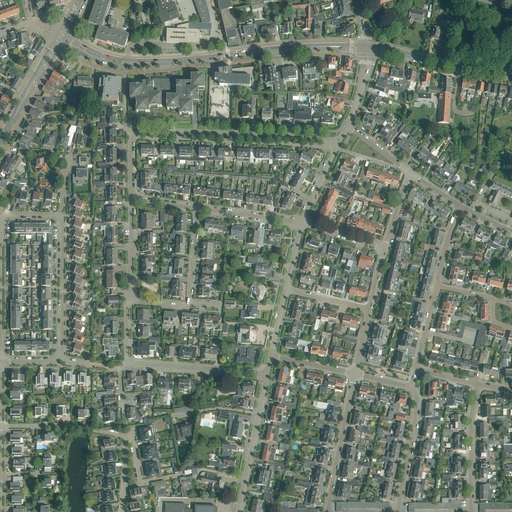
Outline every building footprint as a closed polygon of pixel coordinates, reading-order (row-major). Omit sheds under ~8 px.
[(38,9),(44,7),(43,4),(48,2),(46,0),(41,0),(42,0),(36,2),(38,9)] [(101,28),(110,0),(96,0),(89,23),(96,26),(92,39),(107,44),(108,42),(125,48),(129,36),(112,30),(111,31),(101,28)] [(156,0),(157,1),(157,2),(158,6),(158,7),(159,12),(163,24),(180,18),(174,2),(172,3),(171,0),(193,0),(202,23),(210,24),(210,19),(209,14),(208,9),(207,5),(205,0),(204,0),(156,0)] [(230,0),(221,0),(218,1),(227,38),(229,38),(229,40),(237,38),(235,29),(234,30),(229,9),(232,9),(230,0)] [(349,6),(347,0),(343,0),(334,3),(336,9),(349,6)] [(19,13),(17,6),(11,8),(14,15),(19,13)] [(350,10),(349,6),(336,9),(338,15),(332,16),(333,19),(331,20),(332,23),(337,21),(336,19),(341,17),(349,15),(349,13),(350,13),(350,10)] [(314,16),(311,8),(311,7),(307,8),(307,21),(297,21),(297,26),(303,26),(303,30),(310,30),(311,21),(311,19),(314,19),(314,16)] [(14,15),(11,8),(5,10),(8,17),(14,15)] [(423,19),(427,19),(427,18),(431,18),(432,13),(428,12),(424,11),(424,10),(411,8),(411,10),(410,10),(408,21),(422,23),(423,19)] [(275,34),(275,30),(276,28),(275,21),(272,22),(267,22),(268,27),(269,35),(275,34)] [(348,21),(339,23),(340,28),(343,27),(344,32),(341,32),(341,34),(338,34),(338,37),(343,37),(343,36),(347,36),(351,35),(351,36),(352,37),(353,37),(354,36),(355,35),(354,29),(355,29),(354,26),(353,26),(353,25),(351,26),(351,25),(350,25),(350,26),(349,26),(348,21)] [(455,22),(450,21),(449,28),(438,26),(438,28),(433,27),(431,39),(439,40),(441,32),(454,34),(453,35),(454,35),(454,34),(455,29),(454,29),(455,22)] [(189,23),(177,26),(177,30),(167,30),(167,38),(163,38),(163,42),(167,42),(167,43),(188,44),(188,43),(200,43),(200,35),(203,36),(203,30),(189,29),(189,23)] [(269,35),(268,27),(263,27),(262,23),(256,24),(257,29),(260,29),(260,28),(262,28),(262,36),(269,35)] [(255,34),(254,30),(254,27),(253,27),(253,25),(252,25),(252,24),(248,24),(248,25),(239,26),(241,35),(240,29),(243,28),(244,32),(244,33),(245,33),(245,36),(245,35),(246,35),(247,36),(248,37),(249,37),(250,37),(252,37),(253,36),(253,35),(254,33),(255,33),(255,34)] [(292,34),(291,29),(291,24),(285,24),(285,27),(283,27),(283,26),(280,27),(280,32),(282,31),(282,33),(283,33),(283,34),(292,34)] [(10,41),(6,43),(7,46),(8,50),(11,49),(14,49),(14,42),(17,40),(14,33),(10,34),(11,38),(9,38),(10,41)] [(17,35),(17,40),(18,47),(25,46),(25,48),(28,47),(28,42),(28,38),(25,38),(24,35),(17,35)] [(45,45),(39,41),(37,43),(35,42),(33,44),(43,50),(45,45)] [(43,50),(33,44),(33,46),(31,49),(40,54),(43,50)] [(352,72),(353,60),(346,59),(345,67),(341,67),(340,71),(352,72)] [(311,80),(320,80),(319,74),(316,74),(315,65),(310,66),(310,64),(305,65),(305,66),(303,66),(303,75),(310,75),(310,80),(311,80)] [(25,76),(21,74),(10,67),(7,73),(10,74),(9,77),(14,80),(13,82),(19,86),(25,76)] [(254,67),(232,69),(232,68),(219,70),(219,71),(215,71),(215,72),(215,81),(218,81),(218,82),(220,82),(220,86),(250,87),(251,77),(255,77),(255,78),(254,67)] [(288,78),(292,78),(292,79),(296,79),(296,72),(296,71),(297,71),(297,69),(296,70),(296,68),(291,68),(291,67),(289,68),(287,69),(287,73),(282,74),(283,80),(288,80),(288,78)] [(388,82),(389,73),(388,73),(389,68),(382,67),(381,72),(385,73),(384,78),(380,77),(379,81),(378,84),(386,87),(387,87),(388,82)] [(276,93),(282,93),(281,87),(280,77),(279,72),(275,73),(274,69),(265,70),(266,80),(266,81),(266,82),(267,84),(275,83),(276,93)] [(397,79),(398,70),(394,70),(394,71),(391,71),(391,73),(389,73),(388,82),(389,83),(393,84),(394,78),(397,79)] [(61,76),(54,72),(53,72),(53,73),(52,74),(52,75),(51,76),(51,77),(55,78),(58,80),(61,82),(65,84),(66,81),(60,77),(61,76)] [(409,72),(408,76),(405,75),(404,80),(403,88),(409,90),(410,82),(418,83),(420,73),(409,72)] [(421,77),(421,79),(423,79),(421,86),(429,87),(431,76),(424,74),(423,77),(421,77)] [(199,87),(204,87),(204,89),(205,89),(205,75),(192,76),(192,83),(177,83),(177,80),(154,80),(154,83),(143,83),(143,86),(131,86),(131,99),(131,97),(137,97),(137,112),(141,112),(141,111),(146,111),(145,112),(150,112),(150,107),(153,107),(153,106),(158,106),(158,107),(162,107),(162,94),(168,94),(168,110),(172,110),(172,108),(176,108),(176,110),(180,110),(180,115),(184,115),(184,113),(189,113),(189,115),(193,115),(193,100),(198,100),(198,102),(199,102),(199,87)] [(49,80),(49,81),(56,85),(57,83),(63,86),(65,84),(61,82),(58,80),(55,78),(51,77),(50,78),(49,79),(49,80)] [(83,87),(84,79),(81,78),(74,77),(73,89),(80,89),(80,87),(83,87)] [(121,92),(121,82),(121,79),(113,79),(112,79),(111,79),(111,77),(109,77),(108,79),(108,78),(99,77),(98,91),(102,92),(102,101),(117,101),(117,92),(121,92)] [(93,90),(94,79),(87,79),(84,79),(83,87),(87,87),(87,90),(93,90)] [(442,79),(442,89),(433,88),(429,88),(429,93),(433,94),(436,94),(440,94),(451,94),(452,79),(442,79)] [(468,90),(470,82),(463,80),(461,94),(464,95),(465,90),(468,90)] [(17,91),(19,86),(13,82),(12,84),(7,81),(5,84),(17,91)] [(45,86),(49,88),(52,90),(53,88),(57,90),(57,89),(58,87),(57,87),(48,81),(45,86)] [(349,85),(344,84),(337,82),(336,84),(336,87),(338,88),(336,93),(341,94),(341,93),(347,95),(349,85)] [(476,83),(470,82),(468,90),(471,91),(470,96),(474,97),(475,88),(476,83)] [(387,86),(387,87),(386,87),(378,84),(377,84),(375,90),(388,95),(389,91),(407,94),(408,89),(387,86)] [(490,97),(492,86),(486,84),(484,93),(487,94),(486,96),(490,97)] [(12,99),(15,94),(0,85),(0,88),(1,90),(6,93),(5,95),(12,99)] [(498,87),(492,86),(490,97),(493,98),(494,95),(497,96),(498,87)] [(42,97),(46,97),(54,98),(54,97),(51,96),(49,95),(50,93),(56,96),(57,94),(59,95),(59,93),(55,91),(54,92),(45,87),(42,91),(44,93),(42,97)] [(506,98),(507,88),(500,87),(499,97),(497,97),(497,101),(501,101),(502,97),(505,98),(506,98)] [(8,105),(11,100),(7,97),(0,93),(0,97),(1,98),(0,101),(4,102),(8,105)] [(249,98),(249,107),(243,106),(243,118),(253,118),(253,109),(255,109),(255,99),(258,99),(258,93),(250,93),(250,98),(249,98)] [(450,112),(451,94),(440,94),(439,111),(450,112)] [(389,105),(390,100),(388,99),(382,97),(381,99),(375,97),(375,99),(372,98),(370,103),(378,107),(380,103),(383,102),(383,103),(389,105)] [(295,112),(295,115),(295,120),(299,120),(299,121),(307,121),(307,120),(311,121),(311,115),(314,115),(314,112),(315,107),(315,99),(310,99),(310,103),(311,103),(311,109),(300,108),(300,112),(295,112)] [(337,101),(335,100),(334,99),(334,100),(330,109),(340,112),(340,110),(341,111),(344,103),(337,101)] [(33,106),(38,108),(42,111),(46,104),(43,102),(43,103),(37,100),(33,106)] [(376,114),(378,107),(370,103),(368,109),(370,110),(370,112),(376,114)] [(289,111),(289,110),(289,107),(287,107),(286,111),(279,111),(279,119),(289,120),(289,111)] [(333,115),(324,115),(325,109),(315,107),(314,112),(314,115),(314,120),(314,119),(322,119),(322,123),(333,124),(333,115)] [(31,115),(29,119),(32,121),(38,122),(42,122),(43,120),(39,119),(39,120),(37,119),(39,116),(40,117),(43,112),(39,110),(38,111),(32,108),(29,114),(31,115)] [(116,117),(116,110),(108,111),(106,111),(106,108),(100,108),(100,111),(104,111),(104,117),(116,117)] [(271,119),(271,114),(271,110),(262,110),(262,119),(271,119)] [(449,128),(450,112),(439,111),(438,127),(449,128)] [(381,118),(378,117),(373,115),(371,118),(366,115),(365,115),(363,122),(363,121),(366,122),(365,123),(367,123),(367,124),(370,126),(371,125),(372,125),(375,119),(379,121),(378,124),(383,126),(387,120),(381,118)] [(116,125),(116,117),(104,117),(104,118),(104,123),(100,123),(100,127),(107,127),(107,126),(110,126),(110,125),(116,125)] [(32,122),(31,122),(32,122),(31,124),(28,122),(26,125),(27,125),(24,130),(27,131),(26,134),(34,139),(36,134),(33,132),(36,128),(40,128),(40,129),(41,129),(41,123),(32,122)] [(386,138),(390,132),(392,129),(393,128),(387,124),(380,134),(382,136),(386,138)] [(71,145),(74,133),(75,133),(77,127),(71,126),(68,131),(69,132),(67,137),(62,136),(60,145),(67,147),(67,144),(71,145)] [(107,130),(107,127),(100,127),(100,130),(104,130),(104,137),(105,137),(116,137),(116,130),(107,130)] [(82,131),(82,130),(77,129),(74,142),(78,142),(77,145),(84,147),(86,138),(82,137),(81,131),(82,131)] [(395,132),(392,129),(390,132),(386,138),(389,140),(388,141),(391,143),(398,133),(395,132)] [(55,145),(58,133),(54,132),(51,137),(46,136),(44,145),(51,147),(52,144),(55,145)] [(34,139),(26,134),(24,137),(21,135),(19,140),(18,139),(16,143),(17,142),(20,144),(19,145),(19,146),(19,147),(19,148),(19,149),(27,150),(25,149),(26,146),(28,142),(31,143),(30,143),(31,143),(34,139)] [(403,150),(413,138),(411,137),(408,141),(407,140),(406,139),(405,137),(404,138),(403,137),(403,136),(401,135),(397,140),(400,142),(397,145),(403,150)] [(414,155),(418,150),(416,149),(417,148),(416,147),(411,144),(415,139),(413,138),(403,150),(410,155),(412,153),(414,155)] [(155,146),(148,146),(148,155),(148,157),(154,158),(154,156),(157,156),(158,149),(155,149),(155,146)] [(107,149),(107,147),(100,147),(97,147),(97,151),(99,150),(100,150),(104,150),(104,156),(106,156),(116,156),(116,149),(107,149)] [(167,156),(167,147),(161,147),(161,149),(158,149),(157,156),(157,158),(163,158),(163,156),(167,156)] [(174,147),(167,147),(167,156),(173,156),(177,157),(177,150),(174,150),(174,147)] [(186,159),(186,156),(187,148),(180,147),(180,150),(177,150),(177,157),(177,159),(186,159)] [(193,148),(187,148),(186,156),(190,157),(190,159),(196,159),(196,157),(196,150),(193,150),(193,148)] [(206,157),(206,148),(199,148),(199,150),(196,150),(196,157),(199,157),(201,157),(201,159),(206,159),(206,157)] [(212,149),(206,148),(206,157),(209,157),(209,160),(215,160),(215,158),(215,151),(212,151),(212,149)] [(422,164),(430,153),(423,148),(420,152),(418,150),(414,155),(417,157),(416,160),(422,164)] [(224,158),(225,149),(218,149),(218,151),(215,151),(215,158),(218,158),(224,158)] [(231,149),(225,149),(224,158),(231,158),(231,159),(234,159),(234,152),(231,152),(231,149)] [(243,162),(244,150),(237,149),(237,152),(234,152),(234,159),(234,160),(237,160),(237,162),(243,162)] [(251,150),(244,150),(243,162),(250,162),(250,163),(253,163),(253,153),(251,152),(251,150)] [(263,159),(263,150),(257,150),(257,153),(253,153),(253,163),(257,163),(259,159),(263,159)] [(270,151),(263,150),(263,159),(269,160),(272,160),(273,153),(270,153),(270,151)] [(282,160),(283,151),(276,151),(276,153),(273,153),(272,160),(273,160),(272,166),(278,166),(279,160),(282,160)] [(298,160),(298,154),(289,154),(289,151),(283,151),(282,160),(294,161),(293,162),(298,164),(298,160)] [(316,155),(310,152),(309,155),(303,152),(302,154),(298,154),(298,160),(300,161),(301,159),(311,164),(316,155)] [(439,160),(430,153),(422,164),(429,169),(430,166),(433,168),(437,163),(439,161),(439,160)] [(14,160),(9,158),(5,166),(4,165),(1,171),(2,172),(1,173),(2,173),(3,172),(9,176),(8,177),(11,178),(14,173),(11,172),(14,166),(17,168),(22,159),(16,155),(14,160)] [(46,163),(43,163),(43,159),(36,159),(33,159),(33,163),(36,163),(35,168),(39,168),(39,172),(46,172),(46,163)] [(441,178),(449,165),(447,163),(443,170),(438,167),(442,162),(439,160),(439,161),(437,163),(433,168),(436,170),(434,173),(441,178)] [(345,161),(343,167),(342,170),(346,172),(347,172),(348,171),(349,169),(356,172),(357,170),(354,168),(355,165),(345,161)] [(310,170),(300,165),(298,164),(298,165),(299,165),(298,168),(300,169),(297,175),(305,178),(308,172),(309,170),(310,170)] [(450,184),(455,177),(454,176),(455,174),(449,170),(451,166),(449,165),(441,178),(448,182),(450,184)] [(79,183),(84,183),(83,178),(87,178),(87,170),(86,170),(86,168),(77,168),(77,173),(76,173),(76,176),(73,176),(74,183),(78,183),(78,184),(79,184),(79,183)] [(372,179),(375,171),(369,169),(366,177),(369,177),(369,179),(371,179),(372,178),(372,179)] [(156,170),(151,170),(144,170),(144,173),(141,173),(141,180),(150,180),(150,176),(151,176),(152,176),(153,175),(154,175),(155,173),(156,172),(156,170)] [(379,181),(381,173),(375,171),(372,179),(371,182),(378,184),(379,181)] [(345,175),(344,176),(339,173),(335,182),(340,185),(339,187),(338,187),(337,190),(343,193),(344,194),(350,197),(353,198),(355,194),(352,192),(351,192),(343,188),(348,179),(353,181),(354,179),(345,175)] [(385,183),(387,175),(381,173),(379,181),(378,184),(384,186),(385,183)] [(302,185),(305,178),(297,175),(294,181),(302,185)] [(391,185),(393,177),(387,175),(385,183),(391,185)] [(116,183),(116,176),(105,176),(105,180),(102,180),(102,183),(100,183),(101,186),(109,186),(109,183),(116,183)] [(400,179),(393,177),(391,185),(389,189),(396,191),(400,179)] [(465,186),(459,182),(458,183),(456,181),(458,179),(455,177),(450,184),(455,187),(454,189),(461,194),(465,186)] [(162,192),(163,187),(163,185),(156,185),(154,183),(154,180),(150,180),(141,180),(141,190),(150,191),(162,192)] [(299,191),(302,185),(294,181),(291,187),(294,189),(299,191)] [(511,191),(492,182),(492,183),(490,185),(491,186),(490,188),(495,191),(492,197),(491,197),(489,201),(490,201),(489,205),(495,207),(501,194),(511,198),(511,191)] [(467,183),(465,186),(461,194),(468,198),(469,195),(474,198),(477,194),(478,191),(475,190),(476,189),(467,183)] [(109,188),(109,186),(101,186),(101,188),(106,188),(106,195),(116,195),(116,188),(109,188)] [(413,201),(419,191),(414,188),(410,195),(408,198),(413,201)] [(342,197),(344,194),(343,193),(337,190),(334,189),(333,192),(331,191),(329,193),(327,196),(328,196),(328,197),(336,200),(338,196),(342,197)] [(419,204),(425,195),(419,191),(413,201),(418,205),(419,204)] [(31,195),(21,193),(20,197),(18,196),(16,203),(19,204),(19,207),(20,207),(21,207),(22,207),(23,206),(24,205),(24,204),(25,201),(29,202),(31,195)] [(31,207),(33,207),(34,207),(35,207),(36,206),(37,205),(37,204),(37,201),(42,202),(43,195),(34,193),(31,207)] [(55,202),(56,195),(47,193),(44,207),(46,207),(47,207),(48,207),(49,206),(49,205),(50,204),(50,201),(55,202)] [(296,197),(292,194),(288,193),(287,196),(284,194),(282,198),(285,199),(293,203),(296,197)] [(116,202),(116,195),(106,195),(106,202),(100,202),(100,205),(110,205),(110,202),(116,202)] [(430,199),(425,195),(419,204),(426,209),(429,204),(427,203),(430,199)] [(70,198),(69,200),(69,201),(69,202),(69,203),(70,204),(71,204),(74,205),(72,209),(79,212),(83,204),(79,202),(80,199),(73,196),(72,199),(70,198)] [(333,206),(336,200),(328,197),(325,203),(333,206)] [(290,209),(293,203),(285,199),(281,208),(285,209),(286,207),(290,209)] [(434,214),(436,212),(440,205),(434,201),(432,206),(429,204),(426,209),(434,214)] [(335,207),(333,206),(325,203),(322,208),(330,212),(332,213),(335,207)] [(110,205),(100,205),(100,209),(103,209),(103,211),(105,212),(107,212),(107,216),(116,216),(116,208),(110,208),(110,205)] [(441,215),(445,208),(440,205),(436,212),(441,215)] [(391,209),(384,207),(382,211),(382,212),(389,215),(391,209)] [(79,212),(72,209),(70,208),(69,210),(69,211),(69,212),(69,213),(70,214),(71,214),(74,215),(72,219),(79,222),(83,214),(79,212)] [(333,213),(332,213),(330,212),(322,208),(320,214),(325,217),(325,218),(329,221),(333,213)] [(450,212),(445,208),(441,215),(439,217),(442,219),(443,217),(446,219),(450,212)] [(344,211),(341,217),(344,218),(346,220),(348,215),(349,214),(344,211)] [(356,228),(360,216),(361,214),(357,213),(357,215),(354,214),(352,220),(349,219),(347,224),(350,225),(350,226),(356,228)] [(142,219),(142,223),(155,222),(155,218),(152,218),(152,215),(142,215),(142,216),(141,216),(141,219),(142,219)] [(116,223),(116,216),(107,216),(104,216),(103,220),(104,220),(104,223),(101,223),(101,226),(105,226),(110,226),(110,223),(116,223)] [(176,216),(176,221),(176,224),(187,225),(187,217),(176,216)] [(362,230),(365,222),(362,221),(363,217),(360,216),(356,228),(362,230)] [(79,222),(72,219),(70,218),(69,220),(69,221),(69,222),(69,223),(70,224),(71,224),(74,225),(72,229),(82,233),(83,230),(80,229),(83,224),(79,222)] [(202,231),(207,232),(208,229),(214,230),(215,221),(214,219),(211,219),(211,220),(207,220),(206,222),(204,221),(202,231)] [(410,226),(412,226),(413,223),(403,220),(402,220),(405,221),(404,223),(402,223),(400,230),(409,233),(410,233),(411,229),(410,228),(410,226)] [(419,229),(421,222),(414,220),(413,223),(412,226),(419,229)] [(465,233),(465,232),(470,222),(464,220),(462,223),(459,222),(457,230),(458,228),(463,231),(462,232),(465,233)] [(223,225),(223,223),(223,222),(215,221),(214,230),(219,230),(218,231),(226,232),(227,225),(223,225)] [(375,234),(377,226),(378,223),(372,221),(371,223),(371,224),(369,232),(375,234)] [(155,227),(155,223),(155,222),(142,223),(142,226),(141,226),(141,229),(142,229),(142,231),(145,231),(152,231),(152,227),(155,227)] [(369,232),(371,224),(371,223),(369,222),(369,223),(365,222),(362,230),(369,232)] [(427,228),(428,225),(421,222),(419,229),(422,230),(424,227),(427,228)] [(476,225),(470,222),(465,232),(471,235),(470,237),(472,239),(473,237),(476,231),(474,230),(476,225)] [(20,233),(20,224),(17,224),(16,225),(14,225),(14,227),(11,227),(11,233),(14,233),(20,233)] [(52,233),(52,227),(49,227),(49,225),(46,225),(46,224),(43,224),(43,233),(49,233),(52,233)] [(186,233),(187,225),(176,224),(175,229),(174,229),(174,230),(173,231),(173,235),(185,236),(185,235),(184,235),(184,233),(186,233)] [(117,231),(117,230),(111,230),(111,226),(110,226),(105,226),(101,226),(101,230),(105,230),(105,237),(108,237),(117,237),(117,236),(118,236),(118,231),(117,231)] [(232,226),(232,231),(231,236),(237,237),(237,238),(245,239),(247,227),(246,227),(246,228),(243,228),(243,227),(239,226),(239,227),(232,226)] [(384,228),(377,226),(375,234),(381,236),(384,228)] [(82,233),(72,229),(70,228),(69,230),(69,231),(69,232),(69,233),(70,234),(71,234),(74,236),(72,240),(79,242),(83,234),(82,233)] [(481,240),(486,230),(480,228),(478,232),(476,231),(473,237),(476,238),(481,240)] [(263,247),(264,235),(265,230),(258,229),(258,232),(250,231),(249,244),(257,245),(257,246),(263,247)] [(266,229),(266,234),(264,244),(268,244),(270,243),(274,243),(273,245),(276,247),(280,247),(281,239),(280,238),(281,232),(277,231),(276,232),(272,231),(272,230),(266,229)] [(408,237),(409,233),(400,230),(398,238),(397,237),(396,241),(405,243),(406,240),(405,239),(406,236),(408,237)] [(441,240),(443,233),(436,231),(433,230),(431,238),(441,240)] [(492,233),(486,230),(481,240),(487,243),(486,245),(489,246),(492,239),(490,238),(492,233)] [(153,237),(156,237),(156,234),(153,234),(146,234),(146,237),(142,237),(143,239),(143,245),(153,245),(153,237)] [(499,246),(503,238),(497,235),(494,240),(492,239),(489,246),(487,249),(490,250),(492,246),(498,249),(499,246)] [(117,244),(117,237),(108,237),(108,241),(105,241),(105,247),(111,247),(112,247),(111,244),(117,244)] [(83,244),(79,242),(72,240),(70,238),(69,240),(69,241),(69,242),(69,243),(70,244),(71,244),(74,246),(72,250),(82,254),(83,251),(80,249),(83,244)] [(177,239),(174,239),(174,242),(177,243),(177,246),(185,247),(185,246),(186,247),(186,243),(185,243),(186,239),(177,238),(177,239)] [(439,248),(441,240),(431,238),(430,238),(428,245),(425,244),(424,247),(434,250),(434,247),(439,248)] [(508,241),(503,238),(499,246),(498,249),(497,249),(502,252),(504,248),(505,248),(508,241)] [(310,245),(321,249),(320,254),(324,255),(328,244),(312,239),(310,245)] [(222,242),(215,241),(210,241),(210,245),(203,244),(203,251),(213,252),(213,248),(216,248),(216,245),(222,246),(222,242)] [(404,246),(405,243),(396,241),(395,244),(397,244),(395,251),(405,254),(406,250),(405,249),(403,249),(404,246)] [(153,249),(153,245),(143,245),(143,250),(143,252),(148,252),(148,255),(156,255),(156,249),(153,249)] [(340,248),(331,245),(327,255),(337,258),(340,248)] [(185,247),(177,246),(173,246),(173,254),(176,254),(177,254),(184,255),(185,251),(186,251),(186,248),(185,248),(185,247)] [(111,250),(111,247),(105,247),(104,247),(104,254),(107,254),(107,258),(117,258),(117,250),(111,250)] [(433,252),(434,250),(424,247),(423,251),(427,251),(425,258),(436,261),(438,254),(433,252)] [(82,254),(72,250),(70,249),(69,250),(69,251),(69,252),(69,253),(70,254),(71,254),(74,256),(72,260),(82,264),(83,261),(80,259),(83,254),(82,254)] [(353,253),(345,250),(342,260),(348,262),(347,263),(346,263),(344,271),(345,271),(350,273),(350,271),(352,268),(352,267),(353,262),(350,261),(353,253)] [(474,258),(475,255),(460,250),(459,253),(456,252),(454,260),(460,262),(462,257),(471,257),(474,258)] [(213,256),(213,252),(203,251),(202,259),(208,260),(208,263),(213,263),(220,264),(221,260),(215,259),(215,256),(213,256)] [(400,261),(400,259),(404,259),(405,254),(395,251),(393,260),(400,261)] [(319,261),(320,256),(312,254),(311,256),(307,255),(306,259),(305,259),(304,261),(305,262),(313,264),(316,265),(317,261),(319,261)] [(156,255),(148,255),(144,255),(144,259),(145,259),(145,260),(143,260),(143,267),(151,267),(151,263),(156,263),(156,255)] [(275,262),(269,261),(264,260),(264,261),(261,261),(261,258),(258,258),(257,258),(248,256),(240,255),(239,262),(247,263),(256,265),(256,270),(259,270),(258,275),(265,276),(271,277),(272,272),(270,271),(270,269),(272,269),(273,270),(273,268),(274,268),(275,262)] [(362,256),(361,255),(358,266),(362,267),(361,269),(364,270),(365,267),(368,258),(365,257),(365,256),(363,255),(362,256)] [(171,257),(164,256),(164,259),(176,260),(174,260),(173,264),(171,264),(171,267),(175,268),(183,268),(184,261),(181,261),(181,258),(176,257),(171,257)] [(371,259),(368,258),(365,267),(371,269),(371,271),(371,272),(372,272),(374,273),(376,263),(373,262),(374,260),(373,259),(374,258),(371,258),(371,259)] [(434,269),(436,261),(425,258),(425,259),(424,262),(423,266),(427,267),(427,268),(434,269)] [(402,262),(400,262),(400,261),(393,260),(391,267),(398,269),(401,270),(402,265),(401,265),(402,262)] [(212,267),(213,263),(208,263),(202,262),(201,270),(203,270),(203,274),(213,274),(213,267),(212,267)] [(312,269),(313,264),(305,262),(303,270),(311,272),(311,274),(315,276),(317,270),(312,269)] [(70,265),(69,266),(69,267),(69,268),(69,269),(70,270),(71,271),(74,272),(72,276),(79,279),(83,270),(70,265)] [(467,268),(460,266),(456,265),(455,268),(452,267),(450,274),(458,276),(458,275),(459,276),(460,272),(466,271),(467,268)] [(151,278),(151,267),(143,267),(143,273),(145,273),(145,275),(144,275),(144,278),(151,278)] [(391,267),(389,275),(396,276),(398,277),(399,274),(396,274),(398,269),(391,267)] [(110,268),(102,268),(102,272),(107,272),(107,279),(117,279),(117,271),(110,271),(110,268)] [(183,276),(183,268),(175,268),(175,272),(173,272),(172,275),(167,275),(166,275),(161,275),(161,278),(180,279),(180,276),(183,276)] [(432,277),(434,269),(427,268),(425,276),(432,277)] [(478,283),(480,276),(481,273),(474,272),(474,274),(472,282),(478,283)] [(212,282),(213,274),(203,274),(203,277),(200,277),(201,277),(200,284),(205,285),(211,285),(211,282),(212,282)] [(456,282),(458,276),(450,274),(449,281),(456,282)] [(79,279),(72,276),(70,275),(69,276),(69,277),(69,278),(69,280),(70,280),(71,281),(74,282),(72,286),(82,290),(82,288),(83,287),(84,285),(85,284),(86,282),(86,280),(83,280),(79,279)] [(316,281),(317,277),(308,275),(307,277),(302,275),(300,282),(309,284),(310,280),(316,281)] [(396,276),(389,275),(387,283),(394,285),(397,286),(398,283),(397,282),(398,278),(396,277),(396,276)] [(430,285),(432,277),(425,276),(422,275),(420,282),(424,283),(424,284),(430,285)] [(496,287),(497,280),(498,277),(492,276),(491,278),(489,286),(496,287)] [(179,282),(180,279),(161,278),(161,281),(171,281),(171,282),(174,282),(173,289),(181,290),(182,282),(179,282)] [(117,295),(117,279),(107,279),(107,289),(112,289),(112,295),(117,295)] [(343,292),(346,282),(335,279),(335,280),(333,289),(336,290),(335,291),(343,292)] [(329,289),(331,284),(331,283),(323,281),(322,287),(329,289)] [(260,284),(255,283),(254,282),(251,284),(250,286),(251,288),(253,288),(254,288),(258,296),(257,296),(256,298),(258,300),(259,301),(261,300),(262,298),(263,298),(263,296),(263,295),(263,293),(265,293),(265,292),(264,291),(265,289),(264,287),(262,286),(261,287),(260,284)] [(398,286),(397,286),(394,285),(387,283),(386,291),(384,290),(383,293),(392,296),(393,292),(396,293),(398,286)] [(428,293),(430,286),(430,285),(424,284),(423,284),(421,284),(419,291),(428,293)] [(83,290),(82,290),(72,286),(70,285),(69,286),(69,287),(69,289),(69,290),(70,290),(71,291),(74,292),(72,296),(79,299),(83,290)] [(222,293),(222,288),(222,286),(211,285),(205,285),(205,288),(200,287),(199,296),(209,297),(210,288),(217,289),(217,292),(222,293)] [(357,296),(359,289),(351,287),(349,294),(357,296)] [(181,298),(181,290),(173,289),(172,297),(181,298)] [(367,291),(359,289),(357,296),(365,298),(367,291)] [(426,301),(428,293),(419,291),(417,298),(412,297),(412,300),(421,302),(422,300),(426,301)] [(395,296),(392,296),(383,293),(383,297),(384,297),(382,304),(392,307),(393,307),(395,296)] [(79,299),(72,296),(70,295),(69,296),(69,297),(69,299),(69,300),(70,300),(71,301),(74,302),(72,306),(82,310),(83,307),(80,306),(83,300),(79,299)] [(111,295),(106,295),(103,295),(103,298),(108,298),(108,305),(113,305),(113,309),(118,309),(118,298),(111,298),(111,295)] [(461,307),(462,303),(456,301),(455,302),(452,302),(453,298),(445,296),(443,303),(451,305),(455,306),(456,306),(461,307)] [(420,305),(421,302),(412,300),(411,303),(416,305),(415,308),(414,312),(416,312),(423,314),(425,307),(420,305)] [(481,313),(488,313),(488,305),(485,305),(485,302),(482,302),(477,302),(477,306),(478,306),(478,313),(479,313),(481,313)] [(456,306),(455,306),(451,305),(443,303),(442,310),(445,311),(444,314),(450,315),(454,316),(456,306)] [(258,305),(253,304),(250,304),(249,306),(246,306),(245,311),(242,311),(241,318),(254,319),(254,315),(257,315),(258,305)] [(295,304),(294,311),(301,313),(304,313),(308,314),(308,312),(305,311),(306,306),(295,304)] [(382,304),(380,312),(387,314),(390,314),(392,307),(382,304)] [(139,324),(158,324),(160,324),(160,322),(158,322),(158,319),(149,319),(149,310),(138,310),(138,321),(139,321),(139,324)] [(79,325),(81,321),(84,322),(85,321),(86,319),(85,318),(83,317),(70,311),(69,313),(69,314),(69,315),(69,316),(70,317),(71,317),(74,319),(72,323),(79,325)] [(299,321),(301,313),(294,311),(292,319),(296,320),(295,322),(303,324),(303,322),(299,321)] [(328,322),(330,313),(323,311),(321,318),(320,321),(324,322),(325,321),(328,322)] [(381,321),(381,324),(387,326),(388,323),(389,318),(389,315),(387,315),(387,314),(380,312),(378,320),(381,321)] [(421,322),(423,314),(416,312),(414,312),(413,313),(412,315),(413,316),(412,319),(415,320),(421,322)] [(165,313),(165,318),(164,325),(176,326),(175,329),(174,329),(174,335),(178,336),(179,328),(180,317),(177,316),(177,314),(165,313)] [(338,314),(330,313),(328,322),(328,323),(333,324),(333,323),(336,323),(338,314)] [(190,323),(191,315),(183,314),(182,326),(186,327),(187,323),(190,323)] [(199,315),(191,315),(190,323),(190,327),(198,328),(199,315)] [(212,329),(212,327),(213,316),(205,316),(204,321),(201,321),(201,329),(207,329),(207,328),(212,329)] [(221,317),(213,316),(212,327),(217,328),(217,330),(220,331),(219,339),(222,339),(223,328),(223,324),(220,324),(221,317)] [(349,328),(352,318),(344,316),(342,325),(345,325),(344,327),(349,328)] [(447,325),(448,318),(440,316),(439,323),(447,325)] [(117,317),(112,317),(103,317),(103,325),(107,325),(112,325),(112,328),(106,328),(106,334),(112,334),(112,335),(117,335),(117,330),(118,330),(118,323),(116,323),(116,321),(117,321),(117,317)] [(360,320),(352,318),(349,328),(357,330),(360,320)] [(419,330),(421,323),(421,322),(415,320),(414,321),(412,320),(411,323),(414,324),(412,328),(410,328),(409,331),(410,331),(415,332),(416,329),(419,330)] [(83,327),(79,325),(72,323),(70,321),(69,323),(69,324),(69,325),(69,326),(70,327),(71,327),(74,329),(72,333),(79,335),(83,327)] [(306,325),(294,323),(293,326),(290,326),(289,331),(288,331),(287,334),(289,334),(288,335),(294,336),(293,336),(298,338),(300,331),(302,331),(303,325),(306,325)] [(448,333),(450,326),(447,325),(439,323),(438,325),(436,326),(436,329),(437,330),(448,333)] [(373,333),(380,335),(385,336),(387,330),(385,329),(385,326),(378,325),(378,328),(375,327),(374,330),(373,333)] [(487,327),(480,325),(479,330),(478,333),(485,335),(487,327)] [(149,326),(143,326),(138,326),(138,331),(139,331),(139,338),(149,338),(149,337),(149,333),(149,326)] [(255,336),(255,334),(255,332),(256,332),(256,329),(248,328),(248,326),(243,326),(242,334),(247,334),(246,340),(254,341),(255,336)] [(495,338),(498,329),(491,326),(489,333),(488,335),(495,338)] [(409,332),(410,331),(409,331),(410,328),(406,327),(405,331),(404,331),(402,340),(412,343),(412,342),(413,340),(412,340),(413,339),(413,337),(410,336),(411,333),(409,332)] [(505,331),(498,329),(495,338),(502,340),(503,338),(505,331)] [(83,337),(79,335),(72,333),(70,332),(69,333),(69,334),(69,335),(69,336),(70,337),(71,338),(74,339),(72,343),(79,345),(83,337)] [(383,346),(385,336),(380,335),(373,333),(372,340),(375,340),(374,343),(383,346)] [(441,346),(443,341),(443,339),(435,337),(434,344),(441,346)] [(117,347),(117,342),(112,342),(112,339),(103,339),(103,346),(104,346),(104,351),(111,351),(111,357),(118,357),(118,352),(117,352),(117,349),(116,349),(116,347),(117,347)] [(306,347),(307,342),(295,339),(294,341),(287,339),(286,348),(296,350),(297,346),(298,345),(297,345),(306,347)] [(336,348),(337,342),(336,340),(333,340),(332,342),(331,347),(331,350),(334,351),(332,358),(340,359),(342,352),(342,349),(336,348)] [(410,349),(412,343),(402,340),(400,340),(398,349),(406,351),(407,348),(410,349)] [(153,347),(153,346),(157,346),(157,345),(161,345),(161,341),(149,341),(149,343),(145,343),(145,346),(138,346),(138,355),(149,355),(148,355),(148,351),(149,351),(149,349),(151,349),(153,347)] [(20,351),(20,342),(14,342),(14,343),(11,343),(11,349),(14,349),(14,351),(17,351),(20,351)] [(52,349),(52,342),(49,342),(43,342),(43,351),(46,351),(49,351),(49,349),(52,349)] [(83,347),(79,345),(72,343),(70,342),(69,343),(69,344),(69,345),(69,346),(70,347),(71,348),(74,349),(72,353),(79,356),(83,347)] [(320,348),(321,344),(313,342),(313,346),(310,345),(309,348),(312,348),(311,353),(318,355),(320,348)] [(174,351),(177,352),(177,345),(171,345),(171,348),(167,348),(166,357),(173,357),(174,351)] [(187,358),(188,349),(185,349),(185,345),(177,345),(177,352),(180,352),(179,357),(187,358)] [(251,346),(246,345),(241,345),(240,356),(238,356),(237,361),(253,362),(254,350),(250,349),(250,346),(251,346)] [(371,347),(370,347),(368,353),(378,356),(378,355),(380,346),(374,345),(373,348),(371,347)] [(199,353),(199,347),(199,346),(192,346),(192,349),(188,349),(187,358),(195,359),(196,353),(199,353)] [(209,360),(210,351),(210,350),(206,350),(206,347),(199,347),(199,353),(198,356),(199,356),(199,352),(202,353),(202,360),(209,360)] [(221,355),(221,350),(221,349),(210,348),(210,350),(210,351),(209,360),(217,361),(217,355),(221,355)] [(328,349),(320,348),(318,355),(326,356),(328,349)] [(340,359),(348,361),(350,351),(342,349),(342,352),(340,359)] [(406,353),(397,351),(395,360),(407,363),(407,362),(408,360),(408,359),(408,356),(405,356),(406,353)] [(437,362),(440,352),(432,351),(430,361),(437,362)] [(446,357),(447,354),(446,354),(440,352),(437,362),(445,364),(447,357),(446,357)] [(379,362),(380,356),(378,355),(378,356),(368,353),(368,354),(367,356),(368,356),(367,359),(370,360),(369,363),(379,366),(380,362),(379,362)] [(445,364),(453,366),(455,357),(450,355),(450,356),(448,356),(448,358),(447,357),(445,364)] [(461,368),(463,361),(459,360),(460,358),(455,357),(453,366),(461,368)] [(405,369),(406,366),(407,364),(407,363),(395,360),(393,369),(402,371),(402,368),(405,369)] [(469,370),(471,363),(472,362),(464,360),(464,361),(463,361),(461,368),(469,370)] [(479,362),(472,361),(472,362),(471,363),(469,370),(477,372),(479,364),(479,362)] [(490,375),(492,368),(485,366),(483,373),(486,374),(486,375),(489,376),(489,375),(490,375)] [(281,368),(280,374),(290,376),(291,370),(281,368)] [(499,370),(492,368),(490,375),(491,376),(494,377),(494,376),(498,377),(499,370)] [(19,375),(19,373),(15,373),(15,372),(14,372),(13,371),(12,372),(12,373),(11,382),(24,382),(24,375),(19,375)] [(66,372),(66,373),(65,373),(64,373),(64,374),(64,375),(64,382),(69,382),(69,384),(72,384),(72,385),(75,385),(75,375),(72,375),(72,372),(66,372)] [(313,385),(316,375),(315,375),(315,373),(313,373),(312,374),(308,373),(306,382),(310,383),(310,384),(313,385)] [(52,374),(51,374),(50,375),(50,376),(50,384),(55,384),(55,387),(61,387),(61,377),(58,377),(58,374),(52,374)] [(80,374),(79,374),(78,375),(78,376),(78,384),(83,384),(83,386),(89,386),(89,377),(86,377),(86,374),(80,374)] [(136,374),(128,375),(128,379),(125,379),(126,387),(131,387),(131,386),(135,386),(136,390),(134,391),(135,393),(141,393),(141,387),(140,378),(136,379),(136,374)] [(144,378),(140,378),(141,387),(145,387),(145,386),(152,385),(151,374),(144,375),(144,378)] [(290,377),(290,376),(280,374),(278,382),(287,384),(287,386),(291,387),(301,390),(302,386),(290,384),(291,377),(290,377)] [(321,386),(323,377),(319,376),(319,375),(319,374),(317,374),(316,375),(313,385),(314,385),(317,386),(319,385),(321,386)] [(38,375),(38,376),(37,376),(36,376),(36,377),(36,378),(36,385),(41,385),(41,387),(47,387),(47,378),(44,378),(44,375),(38,375)] [(104,376),(104,381),(105,384),(104,384),(104,386),(105,387),(106,387),(107,391),(114,390),(114,386),(113,383),(116,383),(115,375),(104,376)] [(335,387),(337,379),(329,378),(328,385),(335,387)] [(337,379),(335,387),(335,390),(343,391),(345,381),(340,380),(341,379),(338,378),(338,379),(337,379)] [(159,380),(158,384),(158,388),(161,388),(172,389),(173,384),(173,379),(167,379),(167,380),(159,380)] [(190,390),(190,381),(184,380),(184,382),(180,381),(180,380),(179,385),(179,389),(179,390),(180,391),(182,392),(183,391),(183,390),(190,390)] [(439,388),(440,384),(440,382),(434,381),(434,383),(429,383),(429,390),(436,391),(437,388),(439,388)] [(242,384),(242,382),(234,383),(234,384),(233,385),(238,385),(239,396),(240,396),(240,397),(243,397),(243,393),(254,392),(253,382),(243,383),(243,384),(242,384)] [(367,396),(369,389),(368,388),(368,387),(366,386),(365,388),(361,387),(358,397),(366,399),(366,398),(367,396)] [(369,389),(367,396),(366,398),(370,399),(370,401),(374,402),(374,400),(377,390),(372,389),(372,388),(370,387),(369,389)] [(13,388),(13,392),(10,392),(10,398),(10,399),(11,399),(11,400),(12,400),(20,400),(20,395),(22,395),(22,388),(13,388)] [(288,391),(288,390),(277,388),(276,394),(286,397),(288,390),(288,391)] [(448,390),(448,391),(448,398),(447,401),(447,406),(450,406),(454,407),(456,397),(460,398),(460,399),(460,400),(461,401),(462,401),(463,400),(463,399),(464,399),(466,391),(465,391),(462,390),(456,389),(455,392),(448,390)] [(115,396),(113,396),(111,396),(111,392),(102,392),(96,393),(96,397),(98,399),(104,398),(104,404),(115,403),(115,396)] [(155,392),(145,393),(145,397),(140,397),(141,405),(152,404),(151,396),(155,396),(155,392)] [(387,400),(389,393),(382,392),(380,400),(383,401),(383,399),(387,400)] [(395,395),(389,393),(387,400),(391,401),(390,403),(393,403),(395,395)] [(284,406),(286,397),(276,394),(274,401),(279,402),(278,405),(284,406)] [(405,405),(407,398),(400,396),(399,400),(397,400),(393,414),(397,415),(397,414),(398,414),(400,406),(400,405),(402,404),(405,405)] [(237,399),(236,407),(247,408),(248,401),(237,399)] [(442,404),(442,401),(437,401),(430,400),(429,403),(426,403),(426,410),(433,411),(433,408),(436,408),(436,404),(442,404)] [(334,405),(318,402),(317,407),(327,409),(326,414),(337,417),(339,409),(333,408),(334,405)] [(491,407),(490,407),(490,404),(487,404),(487,407),(483,407),(482,418),(489,418),(489,421),(495,421),(503,421),(503,417),(490,417),(491,407)] [(284,406),(278,405),(277,405),(276,408),(273,407),(273,408),(272,408),(272,410),(272,411),(272,414),(283,416),(285,417),(286,415),(284,413),(284,411),(287,410),(287,407),(284,406)] [(13,406),(13,409),(10,409),(10,415),(10,416),(11,417),(12,417),(12,418),(20,418),(20,412),(22,412),(22,406),(13,406)] [(85,411),(78,411),(78,419),(78,420),(79,421),(80,421),(81,421),(81,420),(81,419),(87,419),(87,417),(90,417),(90,408),(85,408),(85,411)] [(127,409),(128,414),(128,419),(136,419),(136,420),(137,420),(138,420),(139,419),(140,419),(145,415),(141,409),(137,412),(135,408),(127,409)] [(47,415),(47,413),(50,413),(50,409),(35,409),(35,417),(42,417),(42,415),(47,415)] [(69,409),(56,409),(56,417),(56,418),(57,419),(58,419),(59,419),(60,418),(60,417),(64,417),(64,415),(69,415),(69,409)] [(105,412),(105,417),(106,423),(113,422),(113,423),(114,423),(115,424),(116,423),(116,422),(116,420),(121,420),(120,412),(116,413),(113,413),(112,411),(105,412)] [(336,424),(337,417),(326,414),(321,413),(319,420),(318,420),(318,421),(313,420),(312,422),(316,423),(326,425),(328,425),(328,422),(336,424)] [(364,421),(365,416),(366,415),(362,414),(355,413),(354,419),(364,421)] [(459,413),(454,413),(449,413),(447,413),(447,416),(451,416),(451,420),(454,420),(454,423),(462,423),(462,416),(459,416),(459,413)] [(281,423),(283,416),(272,414),(270,421),(274,422),(274,425),(293,429),(294,426),(288,425),(283,424),(283,423),(281,423)] [(232,417),(231,420),(234,421),(233,423),(232,428),(230,437),(236,438),(240,439),(241,434),(240,434),(241,431),(242,432),(243,425),(241,425),(243,419),(232,417)] [(178,426),(174,427),(175,431),(176,438),(180,438),(179,435),(183,434),(184,440),(189,439),(189,437),(192,436),(191,431),(192,431),(191,428),(192,428),(192,425),(191,425),(190,423),(186,423),(186,425),(181,426),(181,427),(178,427),(178,426)] [(326,428),(326,425),(316,423),(315,427),(322,428),(321,435),(324,436),(324,435),(333,437),(334,430),(326,428)] [(405,425),(400,424),(398,423),(398,424),(395,424),(393,430),(403,432),(405,425)] [(433,432),(435,425),(432,425),(425,423),(423,430),(433,432)] [(139,432),(140,436),(155,434),(153,425),(147,426),(147,429),(140,430),(141,432),(139,432)] [(279,436),(280,429),(287,431),(293,432),(293,429),(274,425),(273,425),(272,427),(269,427),(268,434),(275,435),(279,436)] [(402,440),(403,432),(393,430),(393,435),(392,438),(393,438),(402,440)] [(433,432),(423,430),(422,437),(428,438),(430,439),(432,439),(434,432),(433,432)] [(362,439),(363,433),(356,431),(352,431),(350,437),(362,439)] [(13,432),(13,435),(10,435),(10,441),(10,442),(11,443),(12,443),(12,444),(20,444),(20,438),(22,438),(22,432),(13,432)] [(41,436),(36,436),(36,442),(41,442),(51,442),(53,442),(53,440),(54,440),(58,440),(58,433),(53,433),(53,432),(49,432),(49,434),(46,434),(46,436),(41,436)] [(156,443),(155,434),(140,436),(141,441),(142,440),(142,442),(149,441),(150,444),(156,443)] [(277,443),(279,436),(275,435),(268,434),(266,441),(277,443)] [(331,444),(333,437),(324,435),(324,436),(323,443),(331,444)] [(360,444),(362,439),(350,437),(349,443),(359,445),(360,445),(360,444)] [(101,447),(102,453),(114,450),(113,448),(114,447),(114,444),(115,443),(114,440),(104,442),(105,446),(101,447)] [(436,443),(428,441),(426,441),(425,444),(421,443),(421,444),(420,443),(419,447),(420,447),(420,450),(430,452),(431,446),(436,447),(436,443)] [(401,445),(398,444),(392,443),(389,442),(389,443),(387,450),(389,450),(390,450),(399,452),(401,445)] [(158,452),(156,443),(150,444),(150,447),(143,448),(144,450),(142,450),(143,454),(158,452)] [(223,444),(222,448),(227,449),(226,452),(222,451),(221,459),(220,464),(210,462),(209,466),(223,469),(223,467),(227,468),(228,466),(235,467),(236,460),(230,459),(232,450),(237,451),(238,447),(233,446),(223,444)] [(15,445),(15,448),(11,448),(12,454),(12,455),(12,456),(13,456),(14,457),(22,457),(21,451),(24,451),(24,445),(15,445)] [(275,456),(276,449),(265,447),(264,453),(275,456)] [(329,458),(330,450),(319,448),(318,448),(317,455),(329,458)] [(356,450),(353,449),(348,448),(347,454),(358,457),(359,453),(356,452),(357,450),(356,450)] [(115,453),(114,450),(102,453),(103,459),(107,458),(107,462),(118,460),(117,456),(116,456),(115,453)] [(398,460),(399,452),(390,450),(389,450),(388,455),(392,456),(391,459),(398,460)] [(429,459),(430,452),(420,450),(418,457),(427,459),(429,459)] [(490,451),(488,451),(487,451),(480,451),(480,459),(485,459),(485,462),(489,462),(493,462),(493,458),(490,458),(490,451)] [(159,461),(158,452),(143,454),(144,458),(145,458),(145,460),(153,459),(153,462),(159,461)] [(274,461),(275,456),(264,453),(262,460),(266,461),(266,464),(270,465),(278,467),(285,468),(286,464),(274,461)] [(361,457),(358,457),(347,454),(345,460),(354,462),(353,465),(361,466),(370,468),(371,464),(360,462),(361,457)] [(44,460),(43,460),(43,467),(44,467),(44,472),(51,472),(51,463),(52,462),(52,461),(52,460),(51,459),(51,455),(44,455),(44,460)] [(327,465),(329,458),(317,455),(316,455),(315,460),(314,460),(314,462),(305,460),(304,463),(309,464),(315,466),(316,463),(327,465)] [(461,456),(458,456),(458,458),(452,458),(452,466),(462,466),(462,458),(461,458),(461,456)] [(16,458),(16,461),(13,461),(13,467),(13,468),(14,469),(15,469),(15,470),(23,470),(25,470),(25,462),(28,461),(28,458),(16,458)] [(161,469),(159,461),(153,462),(153,464),(146,466),(147,468),(146,468),(146,472),(161,469)] [(394,464),(388,463),(386,463),(385,470),(395,473),(397,465),(394,464)] [(428,469),(429,466),(429,465),(426,465),(417,463),(415,470),(423,472),(424,468),(428,469)] [(106,476),(117,474),(116,470),(115,470),(115,467),(114,467),(113,464),(101,466),(102,472),(106,471),(106,476)] [(278,471),(278,467),(270,465),(269,473),(260,471),(259,477),(271,480),(273,470),(278,471)] [(354,468),(353,467),(344,466),(343,472),(353,474),(354,468)] [(462,474),(462,466),(452,466),(452,474),(458,474),(458,476),(461,476),(461,474),(462,474)] [(162,476),(161,469),(146,472),(147,476),(148,476),(148,478),(162,476)] [(326,471),(321,470),(317,469),(316,476),(324,478),(326,471)] [(394,480),(395,473),(385,470),(383,478),(375,476),(374,479),(375,479),(378,480),(384,481),(389,482),(390,479),(394,480)] [(415,470),(414,478),(422,480),(423,472),(415,470)] [(354,474),(353,474),(343,472),(342,478),(350,480),(349,482),(351,483),(358,484),(358,481),(353,480),(354,474)] [(217,480),(218,475),(208,473),(207,479),(202,478),(201,481),(213,484),(212,491),(215,491),(215,492),(222,493),(224,482),(217,480)] [(52,487),(51,486),(51,476),(44,476),(44,481),(43,481),(43,489),(48,489),(49,490),(50,490),(51,490),(52,489),(52,488),(52,487)] [(323,486),(324,478),(316,476),(313,476),(311,483),(300,481),(299,483),(301,484),(311,486),(311,483),(323,486)] [(114,480),(113,480),(112,477),(100,479),(101,486),(105,485),(105,489),(116,487),(115,483),(114,483),(114,480)] [(181,487),(183,498),(189,498),(192,479),(192,477),(189,478),(189,477),(185,478),(185,477),(181,478),(181,479),(180,479),(181,484),(182,484),(182,487),(181,487)] [(270,480),(271,480),(259,477),(257,484),(263,485),(262,489),(265,490),(264,494),(273,495),(274,491),(270,491),(269,490),(271,480),(270,480)] [(13,480),(13,483),(10,483),(10,490),(11,491),(12,492),(20,492),(20,487),(22,487),(22,480),(13,480)] [(154,486),(156,498),(167,498),(166,489),(161,490),(161,488),(165,487),(164,482),(163,482),(163,481),(159,482),(159,483),(156,483),(156,482),(152,483),(152,486),(154,486)] [(454,481),(453,481),(450,481),(450,486),(451,486),(451,491),(462,491),(462,483),(461,483),(461,481),(458,481),(458,483),(454,483),(454,481)] [(360,485),(358,484),(351,483),(349,482),(346,482),(346,485),(341,484),(339,491),(350,493),(351,486),(359,488),(360,485)] [(386,484),(384,484),(383,484),(381,491),(391,493),(393,485),(386,484)] [(420,485),(418,485),(413,484),(412,487),(411,487),(410,490),(411,491),(419,493),(420,485)] [(490,490),(490,486),(490,484),(489,484),(485,484),(485,486),(480,486),(480,493),(492,493),(492,490),(490,490)] [(142,489),(137,490),(137,491),(134,491),(134,490),(131,491),(131,492),(130,492),(131,498),(132,501),(143,499),(144,499),(142,489)] [(322,492),(317,491),(311,489),(311,492),(309,492),(308,496),(311,497),(320,499),(322,492)] [(113,497),(113,494),(112,494),(111,491),(99,493),(100,499),(104,498),(105,502),(115,501),(114,497),(113,497)] [(349,498),(350,493),(339,491),(339,494),(338,494),(337,497),(338,497),(338,498),(342,498),(342,499),(345,500),(345,498),(349,498)] [(390,500),(391,493),(381,491),(381,495),(382,495),(381,498),(383,499),(390,500)] [(419,493),(411,491),(411,492),(410,491),(410,495),(411,495),(410,499),(417,500),(419,500),(422,500),(423,494),(419,493)] [(462,499),(462,491),(451,491),(449,491),(449,499),(453,499),(453,500),(447,500),(447,503),(448,503),(451,503),(453,503),(456,503),(460,503),(460,501),(461,501),(461,499),(462,499)] [(24,500),(24,493),(15,493),(15,496),(12,496),(12,503),(12,504),(13,504),(13,505),(14,505),(22,505),(22,500),(24,500)] [(492,500),(492,493),(480,493),(480,500),(481,500),(481,504),(486,504),(488,504),(490,504),(493,504),(494,504),(494,500),(492,500)] [(319,506),(320,499),(311,497),(311,501),(305,502),(305,506),(307,506),(311,506),(311,505),(319,506)] [(269,503),(269,499),(264,498),(263,501),(254,500),(253,506),(264,509),(266,502),(269,503)] [(144,505),(143,499),(132,501),(131,501),(131,504),(130,504),(131,508),(130,508),(131,511),(141,510),(140,506),(144,505)] [(215,511),(216,507),(211,506),(195,506),(195,510),(185,509),(185,504),(166,503),(165,511),(215,511)]
